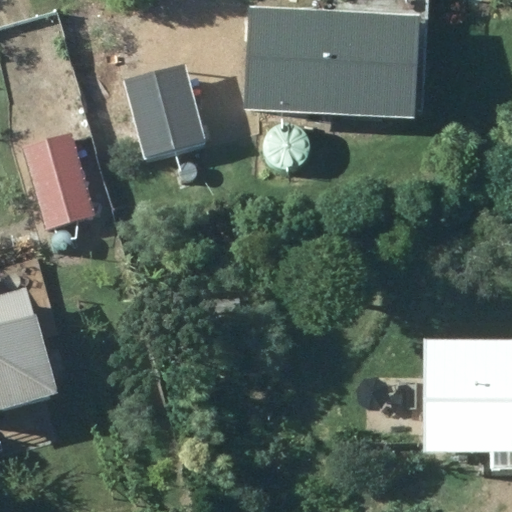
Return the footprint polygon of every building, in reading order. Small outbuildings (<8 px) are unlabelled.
[(244,163),(410,117),(381,17),(215,64),(244,163)] [(149,89),(166,154),(209,142),(193,77),(149,89)] [(25,165),(44,239),(94,227),(74,152),(25,165)] [(0,429),(43,420),(15,288),(0,291),(0,429)] [(437,455),(511,454),(511,343),(438,344),(437,455)]
